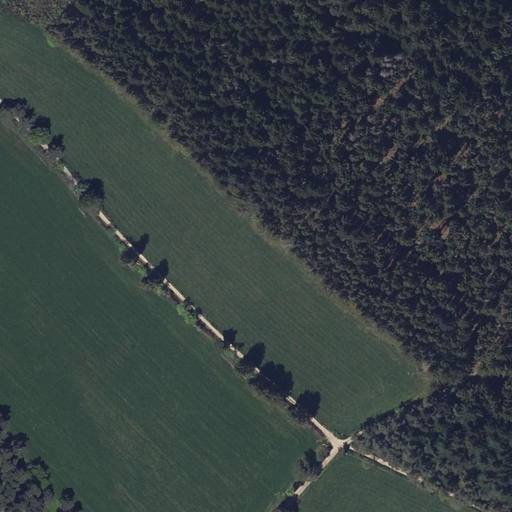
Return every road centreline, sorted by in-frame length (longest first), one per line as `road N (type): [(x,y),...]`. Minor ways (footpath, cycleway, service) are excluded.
road 1 (track): [(0,92),(343,439),(497,511)]
road 2 (track): [(286,511),(343,439),(443,400),(481,372),(511,372)]
